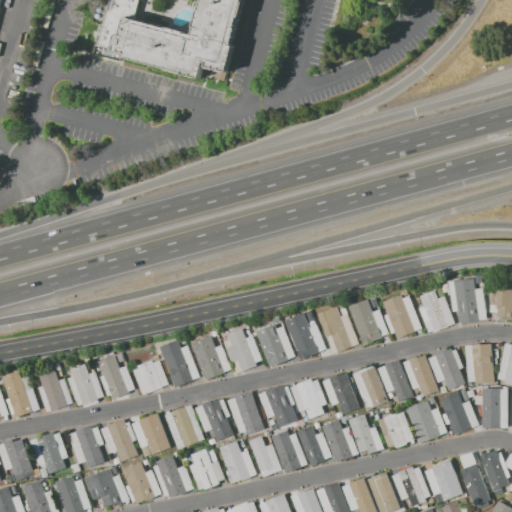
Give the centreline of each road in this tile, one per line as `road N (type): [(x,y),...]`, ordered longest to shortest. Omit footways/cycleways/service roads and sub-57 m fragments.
road 1 (motorway): [(511,85),(286,144),(0,237)]
road 2 (motorway): [(0,295),(511,156)]
road 3 (motorway): [(511,115),(0,253)]
road 4 (tertiary): [(0,349),(466,256),(511,255)]
road 5 (motorway): [(0,323),(280,258)]
road 6 (motorway): [(483,0),(425,70),(286,144)]
road 7 (motorway): [(280,258),(511,188)]
road 8 (motorway): [(280,258),(511,224)]
